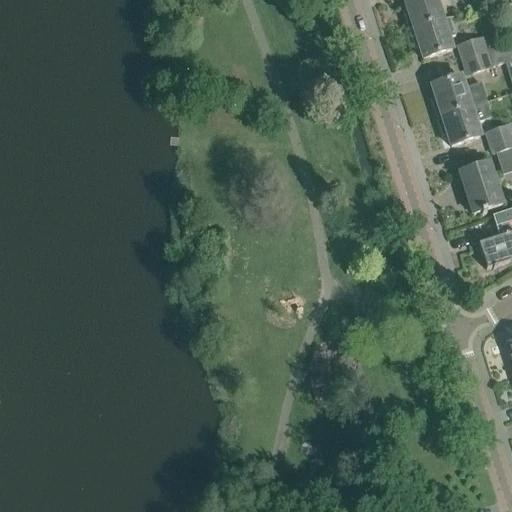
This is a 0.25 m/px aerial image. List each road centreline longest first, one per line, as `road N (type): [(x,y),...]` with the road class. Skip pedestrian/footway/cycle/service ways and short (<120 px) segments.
road 1 (unclassified): [(455,335),(345,0)]
road 2 (unclassified): [(510,511),(455,335)]
